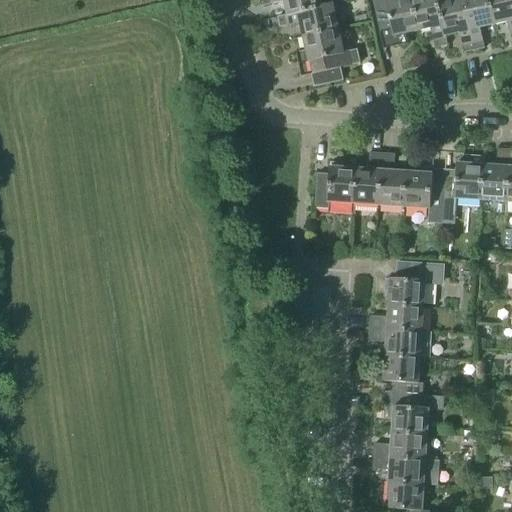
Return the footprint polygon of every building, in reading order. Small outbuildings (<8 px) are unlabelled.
[(287,16),(333,6),(331,0),(262,0),(264,7),(284,2),(287,16)] [(405,35),(419,32),(411,0),(395,0),(387,2),(386,0),(371,0),(383,50),(407,44),(405,35)] [(447,47),(445,37),(438,2),(439,1),(438,0),(411,0),(419,32),(432,29),(437,49),(447,47)] [(462,0),(444,0),(439,1),(438,2),(445,37),(459,34),(463,54),(474,51),(462,0)] [(480,29),(493,26),(487,0),(462,0),(474,51),(484,49),(480,29)] [(511,42),(511,0),(487,0),(493,26),(507,23),(511,42)] [(302,37),(338,29),(333,6),(287,16),(277,18),(279,29),(299,24),(302,37)] [(340,68),(360,64),(357,50),(343,53),(338,29),(302,37),(305,52),(296,54),(301,77),(311,75),(313,88),(343,81),(340,68)] [(499,150),(498,168),(484,167),(482,202),(507,203),(507,213),(507,204),(511,151),(499,150)] [(368,171),(356,171),(354,205),(379,207),(382,155),(370,154),(368,171)] [(395,155),(382,155),(379,207),(404,208),(406,174),(394,173),(395,155)] [(445,171),(442,225),(455,227),(457,200),(482,202),(484,167),(471,166),(471,161),(460,161),(460,165),(458,165),(458,171),(445,171)] [(354,205),(356,171),(342,170),(342,165),(331,164),(331,169),(330,169),(330,175),(317,174),(315,208),(317,208),(317,209),(329,210),(329,204),(354,205)] [(428,224),(442,225),(445,171),(420,170),(420,175),(406,174),(404,208),(429,210),(428,224)] [(479,249),(494,250),(495,240),(480,240),(479,249)] [(389,306),(424,308),(425,283),(441,284),(442,267),(397,264),(397,265),(398,266),(397,280),(390,280),(390,282),(385,281),(384,292),(389,293),(389,306)] [(371,317),(370,330),(422,334),(424,308),(389,306),(388,318),(371,317)] [(386,344),(385,356),(430,359),(431,335),(422,334),(370,330),(369,343),(386,344)] [(478,341),(478,351),(486,351),(487,341),(478,341)] [(430,359),(385,356),(384,370),(379,370),(378,381),(384,381),(383,383),(390,383),(390,395),(422,397),(423,385),(419,384),(420,359),(430,359)] [(443,412),(444,401),(444,399),(422,397),(390,395),(388,420),(393,420),(392,433),(427,436),(428,411),(443,412)] [(425,461),(427,436),(392,433),(391,447),(374,446),(373,457),(425,461)] [(463,463),(472,464),(473,452),(463,451),(463,463)] [(372,470),(389,471),(388,484),(424,486),(438,487),(440,462),(425,461),(373,457),(372,470)] [(393,511),(429,511),(422,511),(424,486),(388,484),(387,498),(382,498),(381,508),(386,508),(386,510),(394,510),(393,511)]
